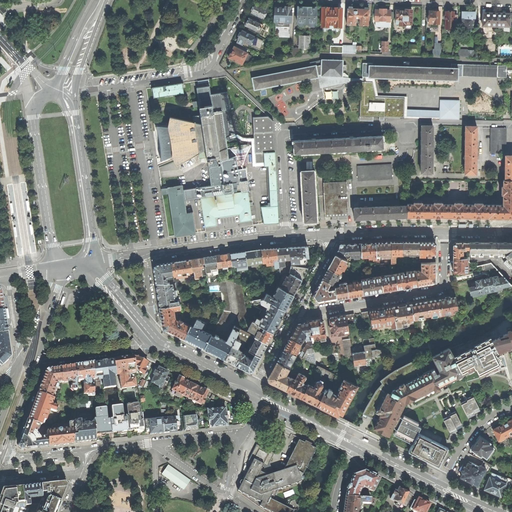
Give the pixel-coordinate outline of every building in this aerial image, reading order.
[(261,8),(255,5),(254,9),(252,12),(263,18),(268,8),(263,5),(261,8)] [(285,6),(280,6),(280,8),(275,8),(275,13),(274,13),(274,18),(275,18),(275,21),(276,21),(276,27),(290,27),(290,22),(291,22),(292,8),(290,8),(290,6),(285,6)] [(303,7),(298,7),(297,23),(300,23),(300,25),(302,25),(303,23),(310,23),(310,26),(313,26),(313,23),(316,24),(316,7),(311,7),(306,7),(304,7),(303,7)] [(331,28),(332,8),(328,8),(328,7),(325,7),(323,7),(322,26),(328,26),(328,27),(331,28)] [(336,8),(332,8),(331,28),(335,28),(335,27),(341,27),(341,8),(338,8),(336,8)] [(358,18),(358,8),(353,8),(352,8),(349,8),(348,8),(347,24),(355,25),(356,18),(358,18)] [(364,9),(358,8),(358,18),(360,18),(359,25),(368,25),(369,9),(364,9)] [(380,9),(380,10),(376,10),(376,14),(374,14),(374,17),(375,17),(375,20),(386,20),(390,21),(390,18),(390,12),(390,11),(386,11),(386,9),(383,9),(380,9)] [(403,27),(405,27),(405,28),(411,29),(412,10),(407,10),(403,10),(396,10),(396,23),(399,23),(399,25),(403,25),(403,27)] [(433,23),(438,23),(439,23),(439,11),(435,11),(429,11),(429,13),(428,23),(433,23)] [(454,29),(454,21),(454,15),(454,12),(450,11),(445,11),(445,29),(454,29)] [(474,21),(475,21),(475,12),(468,12),(462,12),(462,27),(468,27),(473,27),(474,21)] [(488,26),(497,26),(497,13),(491,13),(483,12),(483,26),(488,26)] [(510,26),(510,14),(510,13),(504,13),(497,13),(497,26),(504,26),(510,27),(510,26)] [(257,31),(260,24),(249,18),(247,21),(245,25),(257,31)] [(237,41),(243,44),(244,41),(251,44),(254,37),(242,31),(240,36),(237,41)] [(300,36),(300,47),(309,47),(309,36),(300,36)] [(254,37),(251,44),(259,48),(263,41),(254,37)] [(433,49),(432,56),(441,56),(441,43),(434,43),(434,49),(433,49)] [(343,46),(342,53),(356,53),(356,46),(343,45),(343,46)] [(388,51),(382,51),(382,54),(391,55),(391,45),(388,45),(388,51)] [(410,45),(409,52),(420,53),(420,45),(410,45)] [(235,47),(234,47),(232,52),(229,57),(242,64),(247,53),(242,50),(235,47)] [(300,48),(292,48),(292,54),(292,56),(300,55),(300,48)] [(315,66),(317,75),(321,74),(322,76),(331,76),(342,76),(342,67),(342,61),(322,60),(310,63),(311,67),(315,66)] [(369,66),(372,66),(372,64),(372,63),(363,63),(362,78),(362,81),(362,86),(361,88),(362,93),(361,96),(362,100),(361,102),(362,106),(361,109),(361,113),(360,113),(359,121),(367,121),(373,121),(373,116),(373,114),(379,114),(379,117),(379,120),(384,120),(384,117),(384,116),(387,116),(390,116),(394,117),(397,116),(400,117),(404,116),(402,108),(404,99),(401,99),(397,99),(395,98),(391,99),(390,98),(389,98),(386,99),(385,99),(385,98),(376,98),(372,82),(367,82),(366,77),(369,77),(369,66)] [(462,76),(462,68),(463,64),(451,64),(451,68),(457,69),(458,76),(462,76)] [(491,65),(467,65),(467,68),(462,68),(462,76),(458,76),(497,77),(497,68),(491,68),(491,65)] [(253,78),(255,90),(255,89),(259,88),(259,89),(260,89),(259,88),(313,78),(317,77),(318,77),(317,75),(315,66),(311,67),(257,77),(253,78)] [(369,77),(374,77),(448,80),(457,80),(458,76),(457,69),(451,68),(372,66),(369,66),(369,77)] [(507,66),(497,66),(497,68),(497,77),(506,77),(507,66)] [(348,77),(342,78),(342,76),(331,76),(322,76),(321,74),(317,75),(318,77),(320,88),(349,82),(349,81),(362,81),(362,78),(349,78),(348,77)] [(374,78),(374,77),(369,77),(366,77),(367,82),(372,82),(376,98),(385,98),(385,99),(386,99),(389,98),(390,98),(391,99),(395,98),(397,99),(401,99),(404,99),(402,108),(404,116),(412,116),(413,117),(404,116),(400,117),(397,116),(394,117),(390,116),(387,116),(384,116),(384,117),(420,118),(439,119),(439,118),(415,117),(415,116),(440,117),(440,110),(407,109),(407,97),(378,96),(374,78)] [(168,85),(152,87),(154,98),(184,93),(183,83),(168,85)] [(206,149),(198,153),(199,159),(207,158),(208,167),(211,185),(240,181),(239,169),(236,156),(229,157),(228,151),(226,141),(224,127),(222,110),(230,109),(227,92),(211,94),(210,86),(197,88),(199,101),(199,100),(199,102),(198,103),(200,105),(200,106),(201,115),(193,116),(194,122),(202,124),(206,149)] [(450,100),(440,100),(440,110),(440,117),(440,119),(459,119),(459,100),(450,100)] [(222,110),(224,127),(228,126),(227,120),(231,120),(230,109),(222,110)] [(254,133),(274,132),(273,121),(268,116),(253,117),(254,133)] [(164,142),(165,146),(165,151),(165,156),(172,156),(177,165),(198,153),(206,149),(202,124),(194,122),(170,117),(168,127),(167,127),(161,129),(163,137),(164,142)] [(160,161),(172,156),(165,156),(165,151),(165,146),(164,142),(163,137),(161,129),(167,127),(155,126),(156,130),(158,133),(159,139),(160,144),(160,150),(160,157),(160,161)] [(433,136),(433,126),(422,126),(422,149),(432,149),(433,136)] [(476,138),(477,126),(466,126),(465,150),(476,150),(476,138)] [(505,154),(506,128),(491,128),(491,153),(505,154)] [(254,138),(255,152),(275,151),(274,132),(254,133),(254,138)] [(237,134),(231,136),(232,138),(237,137),(242,140),(249,141),(252,141),(253,166),(264,165),(264,163),(255,163),(255,152),(254,138),(249,139),(243,138),(237,134)] [(382,148),(382,143),(382,137),(376,137),(369,138),(368,138),(367,138),(353,139),(354,149),(365,149),(382,148)] [(338,140),(324,140),(325,151),(354,149),(353,139),(338,140)] [(295,142),(295,153),(325,151),(324,140),(309,141),(308,141),(307,141),(295,142)] [(365,149),(366,154),(386,153),(386,142),(382,143),(382,148),(365,149)] [(432,160),(432,149),(422,149),(421,173),(432,173),(432,160)] [(476,161),(476,150),(465,150),(465,174),(476,174),(476,161)] [(275,151),(255,152),(255,163),(264,163),(264,165),(264,166),(268,166),(276,166),(275,151)] [(358,171),(358,179),(362,181),(363,179),(366,181),(367,179),(371,180),(372,178),(375,180),(376,178),(379,180),(381,178),(384,179),(385,178),(388,179),(391,173),(391,166),(387,164),(386,166),(383,164),(382,166),(379,165),(378,167),(374,165),(373,167),(370,165),(369,167),(366,165),(365,167),(361,166),(358,171)] [(270,202),(270,206),(278,205),(276,166),(268,166),(270,202)] [(239,169),(240,181),(248,180),(246,168),(243,169),(239,169)] [(303,184),(304,197),(315,196),(313,172),(302,173),(303,184)] [(232,193),(248,190),(249,190),(248,180),(240,181),(211,185),(196,187),(197,198),(200,197),(216,195),(216,194),(232,192),(232,193)] [(503,194),(503,200),(511,200),(511,180),(505,180),(503,180),(503,187),(502,187),(502,194),(503,194)] [(348,213),(347,181),(324,183),(324,182),(323,182),(325,214),(325,213),(348,212),(348,213)] [(185,200),(183,189),(183,185),(167,187),(175,236),(196,233),(193,212),(187,213),(185,200)] [(185,200),(198,198),(197,198),(196,187),(183,189),(185,200)] [(250,207),(248,190),(232,193),(232,192),(216,194),(216,195),(200,197),(201,199),(202,209),(204,224),(205,227),(209,226),(217,225),(215,218),(227,216),(239,214),(240,222),(248,220),(248,221),(252,220),(252,216),(250,207)] [(304,210),(305,221),(316,221),(315,197),(304,197),(304,198),(304,199),(304,207),(304,208),(304,210)] [(503,205),(488,205),(488,217),(501,218),(511,217),(511,200),(503,200),(503,205)] [(408,204),(408,206),(407,217),(417,217),(427,217),(428,204),(422,204),(422,203),(414,202),(414,204),(408,204)] [(434,204),(428,204),(427,217),(438,217),(448,217),(448,204),(442,204),(442,203),(434,203),(434,204)] [(454,204),(448,204),(448,217),(457,217),(468,217),(468,204),(462,204),(462,203),(454,203),(454,204)] [(475,204),(468,204),(468,217),(479,217),(488,217),(488,205),(482,205),(482,203),(475,203),(475,204)] [(261,206),(264,224),(272,223),(279,223),(278,205),(270,206),(261,206)] [(408,206),(381,207),(381,218),(393,217),(407,217),(408,206)] [(358,208),(354,208),(355,219),(367,218),(381,218),(381,207),(358,208)] [(373,259),(377,258),(377,256),(376,242),(368,243),(361,243),(362,256),(369,256),(369,258),(373,258),(373,259)] [(384,242),(376,242),(377,256),(380,256),(380,255),(381,255),(381,257),(391,256),(391,242),(384,242)] [(397,242),(391,242),(391,256),(391,263),(396,263),(396,254),(400,254),(400,255),(403,254),(403,242),(397,242)] [(403,242),(403,254),(407,254),(409,254),(409,256),(416,256),(416,254),(419,254),(419,242),(411,242),(403,242)] [(426,254),(428,254),(428,256),(431,256),(431,254),(436,254),(436,248),(436,244),(434,242),(419,242),(419,254),(420,256),(426,256),(426,254)] [(469,249),(469,242),(456,242),(453,245),(453,250),(453,257),(463,258),(463,250),(464,250),(464,249),(469,249)] [(489,254),(493,254),(498,255),(498,243),(476,242),(469,242),(469,249),(469,254),(471,254),(475,254),(479,254),(483,254),(489,254)] [(498,255),(506,255),(511,248),(511,242),(505,243),(498,243),(498,255)] [(360,258),(360,256),(362,256),(361,243),(352,244),(341,244),(339,248),(337,251),(346,255),(347,256),(348,257),(349,256),(350,257),(354,257),(354,258),(360,258)] [(309,258),(308,246),(299,246),(289,247),(291,259),(292,263),(304,262),(305,263),(306,261),(307,260),(306,259),(306,258),(309,258)] [(280,274),(286,273),(284,260),(291,259),(289,247),(282,247),(276,248),(279,267),(280,274)] [(279,267),(276,248),(269,248),(261,249),(263,262),(263,264),(265,264),(264,261),(266,261),(266,262),(267,264),(275,263),(275,267),(279,267)] [(258,264),(258,262),(263,262),(261,249),(253,250),(245,251),(247,264),(251,263),(252,265),(258,264)] [(248,269),(247,264),(245,251),(238,252),(230,253),(232,265),(235,265),(235,266),(236,266),(237,271),(248,269)] [(222,266),(227,266),(232,265),(230,253),(223,254),(215,256),(217,267),(222,266)] [(347,264),(345,263),(346,261),(335,255),(332,261),(328,268),(339,274),(342,269),(344,270),(347,264)] [(218,270),(217,268),(217,267),(215,256),(209,256),(204,257),(205,263),(205,266),(206,272),(218,270)] [(203,263),(205,263),(204,257),(196,258),(190,259),(192,271),(194,271),(195,277),(202,276),(202,275),(203,275),(201,267),(203,266),(203,263)] [(463,258),(453,257),(453,264),(453,272),(468,272),(468,264),(467,264),(467,258),(463,258)] [(173,276),(176,275),(176,277),(187,275),(187,274),(189,273),(189,272),(192,271),(190,259),(180,261),(171,262),(173,276)] [(171,262),(156,265),(153,267),(155,275),(156,283),(165,282),(167,281),(167,279),(166,277),(168,277),(168,278),(173,277),(173,276),(171,262)] [(419,270),(415,271),(418,285),(433,282),(436,279),(436,271),(436,262),(430,262),(421,263),(421,267),(421,270),(422,271),(421,273),(421,271),(419,270)] [(308,268),(291,266),(290,272),(290,273),(302,279),(305,273),(308,268)] [(341,275),(339,274),(328,268),(325,273),(322,278),(331,283),(332,284),(334,280),(335,281),(336,279),(338,280),(339,277),(340,277),(341,275)] [(404,272),(395,274),(398,289),(408,287),(418,285),(415,271),(415,270),(406,272),(407,274),(404,274),(404,272)] [(283,286),(282,288),(294,294),(298,287),(302,279),(290,273),(288,277),(287,276),(282,284),(283,284),(282,285),(283,286)] [(391,290),(398,289),(395,274),(384,275),(384,277),(381,277),(383,291),(391,290)] [(374,293),(383,291),(381,277),(381,276),(372,277),(373,279),(370,280),(370,278),(361,279),(362,281),(364,294),(374,293)] [(486,279),(483,279),(482,276),(475,277),(477,284),(474,284),(472,285),(472,287),(469,288),(471,294),(472,294),(472,295),(476,295),(476,293),(477,293),(478,295),(484,294),(484,293),(489,292),(486,279)] [(489,292),(495,290),(495,291),(502,290),(501,287),(511,285),(504,277),(497,279),(497,276),(491,278),(486,279),(489,292)] [(332,284),(331,283),(322,278),(318,287),(313,295),(314,297),(318,302),(330,300),(337,299),(335,289),(329,291),(327,289),(330,287),(332,284)] [(239,313),(247,315),(242,279),(234,279),(239,313)] [(226,280),(219,280),(223,310),(219,319),(221,320),(225,322),(230,311),(226,280)] [(356,296),(364,294),(362,281),(353,283),(347,284),(349,297),(356,296)] [(165,283),(165,282),(156,283),(158,295),(159,307),(179,304),(179,300),(175,300),(174,295),(173,284),(170,285),(169,283),(165,283)] [(335,287),(335,289),(337,299),(343,298),(349,297),(347,284),(346,282),(344,282),(344,283),(340,284),(341,285),(339,286),(340,287),(335,287)] [(294,294),(282,288),(277,285),(275,289),(276,289),(273,294),(275,295),(274,296),(275,297),(273,298),(272,298),(271,295),(266,293),(264,298),(285,310),(290,302),(294,294)] [(448,298),(440,299),(442,314),(448,313),(455,311),(455,310),(457,309),(455,296),(448,298)] [(280,320),(285,310),(264,298),(261,299),(262,302),(268,305),(267,309),(268,309),(266,312),(267,313),(266,315),(265,315),(264,318),(262,317),(260,320),(257,318),(255,322),(261,325),(264,327),(274,332),(280,320)] [(431,316),(432,316),(433,316),(438,315),(442,314),(440,299),(426,301),(411,304),(414,319),(418,318),(419,318),(424,317),(425,317),(425,315),(431,314),(431,316)] [(179,304),(159,307),(161,315),(162,324),(169,323),(172,325),(174,321),(173,320),(173,319),(174,319),(175,318),(173,309),(174,308),(175,308),(175,309),(181,308),(180,303),(179,304)] [(402,326),(402,324),(408,323),(408,321),(411,321),(411,319),(414,319),(411,304),(402,305),(393,307),(396,327),(402,326)] [(381,309),(369,311),(371,318),(372,327),(377,326),(376,326),(382,325),(382,322),(385,322),(385,324),(391,323),(392,328),(396,327),(393,307),(381,309)] [(369,311),(361,312),(363,320),(371,318),(369,311)] [(240,328),(247,315),(239,313),(233,324),(234,325),(240,328)] [(353,314),(346,315),(347,323),(355,321),(353,314)] [(338,334),(338,335),(344,334),(344,333),(349,332),(347,323),(346,315),(337,316),(330,318),(329,319),(330,322),(331,330),(332,335),(338,334)] [(511,329),(511,328),(508,316),(496,327),(483,335),(469,341),(449,348),(454,357),(471,348),(471,349),(475,348),(474,346),(491,337),(492,339),(499,336),(499,334),(507,332),(507,330),(510,329),(510,330),(511,329)] [(200,329),(204,322),(197,318),(193,326),(191,325),(190,326),(184,338),(194,343),(205,348),(211,335),(211,334),(200,329)] [(175,321),(174,321),(172,325),(169,323),(162,324),(163,327),(174,333),(184,338),(190,326),(182,323),(183,321),(179,320),(179,321),(176,319),(175,321)] [(320,337),(326,336),(325,329),(324,329),(323,324),(324,324),(323,321),(321,319),(314,320),(308,321),(311,340),(320,338),(320,337)] [(274,332),(264,327),(262,331),(259,329),(261,325),(255,322),(253,321),(249,329),(256,333),(254,336),(256,337),(268,343),(271,337),(274,332)] [(294,330),(290,337),(301,342),(306,333),(307,333),(306,336),(307,344),(305,347),(304,347),(302,350),(305,352),(307,349),(312,347),(311,340),(308,321),(298,323),(294,330)] [(211,335),(205,348),(215,354),(225,358),(235,337),(236,335),(240,328),(234,325),(227,340),(225,341),(219,337),(218,336),(216,335),(215,335),(214,336),(211,335)] [(492,339),(492,341),(498,353),(511,348),(511,327),(511,328),(511,329),(510,330),(510,329),(507,330),(507,332),(499,334),(499,336),(492,339)] [(250,334),(240,328),(236,335),(247,341),(250,334)] [(7,332),(0,333),(0,362),(2,365),(7,361),(11,356),(10,346),(7,332)] [(241,340),(235,337),(225,358),(231,361),(236,364),(242,352),(242,351),(240,350),(240,349),(237,348),(241,340)] [(249,349),(255,353),(261,356),(265,349),(268,343),(256,337),(251,347),(251,346),(249,349)] [(301,342),(290,337),(287,343),(284,348),(296,354),(299,347),(298,347),(301,342)] [(499,357),(497,357),(495,353),(498,353),(492,341),(492,339),(491,337),(474,346),(475,348),(471,349),(471,348),(454,357),(457,364),(461,371),(463,374),(475,368),(479,374),(478,374),(479,377),(489,373),(488,372),(503,365),(499,357)] [(351,343),(344,344),(346,358),(353,357),(352,353),(351,343)] [(382,356),(380,350),(376,349),(375,344),(364,346),(365,351),(366,359),(382,356)] [(312,347),(307,349),(305,352),(302,357),(316,364),(313,347),(312,347)] [(289,367),(296,354),(284,348),(281,354),(277,361),(289,367)] [(440,389),(439,387),(441,387),(442,386),(462,375),(463,374),(461,371),(457,364),(454,357),(449,348),(432,356),(438,367),(431,370),(429,371),(427,365),(420,369),(422,374),(405,383),(404,383),(399,386),(393,390),(390,395),(387,393),(385,396),(384,395),(376,412),(380,414),(374,428),(381,432),(389,436),(389,434),(393,426),(399,415),(405,403),(408,402),(410,401),(434,388),(435,391),(440,389)] [(354,365),(367,363),(366,359),(365,351),(362,351),(357,352),(355,352),(352,353),(353,357),(354,365)] [(242,352),(236,364),(243,367),(249,371),(253,370),(261,356),(255,353),(252,358),(244,355),(245,354),(242,352)] [(123,358),(113,359),(116,375),(119,374),(121,388),(135,386),(134,378),(131,379),(130,373),(135,372),(135,369),(133,356),(123,358)] [(138,356),(133,356),(135,369),(140,371),(139,372),(144,374),(147,366),(145,366),(148,361),(142,359),(138,356)] [(427,365),(429,371),(431,370),(438,367),(432,356),(424,360),(427,365)] [(104,360),(94,362),(94,380),(94,384),(93,396),(94,400),(107,398),(108,398),(107,394),(100,394),(100,384),(102,384),(103,388),(115,386),(114,379),(113,378),(113,375),(116,375),(113,359),(104,360)] [(376,412),(384,395),(385,396),(387,393),(390,395),(393,390),(399,386),(404,383),(405,383),(422,374),(420,369),(415,360),(406,365),(394,372),(385,380),(380,386),(368,403),(365,409),(363,413),(368,415),(373,418),(376,412)] [(289,367),(277,361),(273,370),(269,377),(270,381),(286,389),(292,378),(288,375),(288,376),(285,375),(287,371),(288,372),(290,368),(289,367)] [(92,380),(94,380),(94,362),(84,363),(74,365),(77,379),(81,379),(85,379),(85,383),(83,384),(83,394),(91,394),(91,396),(93,396),(94,384),(91,384),(91,380),(92,380)] [(66,366),(60,367),(62,381),(62,382),(72,381),(71,388),(73,389),(76,390),(77,379),(74,365),(66,366)] [(334,374),(318,365),(315,370),(332,379),(334,374)] [(54,388),(55,385),(56,382),(62,381),(60,367),(46,369),(42,379),(37,392),(51,397),(54,388)] [(164,380),(166,376),(168,372),(164,370),(159,367),(156,371),(155,371),(153,374),(155,375),(151,382),(161,387),(164,380)] [(292,378),(286,389),(293,393),(301,397),(307,385),(304,383),(302,381),(305,375),(299,372),(296,379),(292,378)] [(172,390),(173,390),(176,392),(175,394),(180,397),(188,381),(183,379),(178,377),(176,381),(175,381),(174,383),(175,384),(172,390)] [(339,390),(338,393),(347,397),(350,399),(358,385),(344,378),(338,389),(339,390)] [(193,384),(188,381),(180,397),(182,397),(183,395),(186,397),(185,399),(191,401),(192,400),(199,387),(193,384)] [(322,384),(322,382),(319,381),(317,382),(314,387),(308,384),(307,385),(301,397),(309,401),(317,405),(324,392),(320,390),(323,384),(322,384)] [(201,388),(199,387),(192,400),(201,404),(204,402),(207,396),(206,396),(208,391),(203,389),(201,388)] [(125,400),(135,398),(134,389),(123,390),(125,400)] [(339,412),(347,397),(338,393),(336,396),(331,393),(332,391),(332,390),(330,389),(328,389),(328,390),(325,389),(324,392),(317,405),(321,407),(334,413),(338,415),(339,412)] [(49,409),(55,411),(57,406),(51,404),(54,398),(51,397),(37,392),(33,404),(28,420),(38,423),(41,424),(43,419),(46,420),(49,409)] [(467,398),(468,399),(461,402),(469,417),(475,414),(475,413),(481,410),(473,395),(467,398)] [(347,397),(339,412),(342,414),(350,399),(347,397)] [(86,409),(86,401),(75,402),(75,405),(77,405),(76,410),(86,409)] [(127,404),(128,417),(126,417),(127,431),(133,430),(133,432),(136,431),(136,430),(143,429),(140,403),(127,404)] [(121,432),(127,431),(126,417),(125,415),(122,416),(121,405),(111,406),(112,419),(109,419),(111,433),(117,432),(117,434),(121,433),(121,432)] [(93,422),(95,435),(101,434),(101,436),(102,436),(105,435),(105,434),(111,433),(109,419),(106,420),(105,407),(95,408),(96,419),(93,419),(93,422)] [(214,408),(209,409),(208,409),(210,427),(219,426),(228,426),(227,421),(226,411),(226,407),(214,408)] [(450,413),(450,415),(449,415),(445,417),(444,418),(451,433),(453,432),(458,430),(457,428),(463,425),(456,410),(450,413)] [(197,425),(197,419),(196,414),(183,416),(185,430),(191,429),(198,429),(197,425)] [(421,426),(418,425),(419,422),(405,414),(403,417),(401,416),(399,415),(393,426),(397,428),(395,434),(410,441),(412,436),(415,438),(418,432),(421,426)] [(148,419),(149,428),(150,434),(156,433),(164,433),(162,419),(162,417),(156,418),(152,418),(148,419)] [(178,417),(162,419),(164,433),(171,432),(176,431),(176,426),(179,425),(178,417)] [(511,419),(508,421),(503,424),(509,435),(511,433),(511,419)] [(21,449),(48,445),(47,436),(40,437),(35,432),(38,423),(28,420),(23,433),(18,446),(21,449)] [(95,440),(95,438),(95,435),(93,422),(80,423),(80,420),(74,420),(74,421),(74,431),(76,431),(76,435),(73,435),(73,443),(83,441),(95,440)] [(74,421),(69,422),(70,428),(62,429),(60,428),(59,428),(58,429),(52,430),(47,431),(47,436),(48,445),(60,444),(73,443),(73,435),(74,431),(74,421)] [(499,440),(500,443),(505,440),(504,437),(509,435),(503,424),(497,427),(493,429),(498,440),(499,440)] [(420,433),(418,432),(415,438),(408,451),(439,466),(448,448),(440,444),(420,433)] [(304,443),(315,448),(316,446),(293,435),(292,436),(298,439),(297,441),(302,443),(304,443)] [(474,452),(481,457),(482,455),(486,458),(494,448),(489,445),(490,443),(480,435),(475,441),(470,449),(474,452)] [(286,507),(272,500),(269,499),(273,490),(300,481),(299,475),(302,474),(315,448),(304,443),(302,443),(297,441),(283,470),(268,475),(260,471),(263,464),(253,459),(251,463),(238,491),(259,501),(260,500),(262,501),(260,506),(267,510),(271,511),(296,511),(299,506),(296,504),(294,500),(290,501),(289,505),(287,504),(286,507)] [(485,469),(485,471),(488,473),(492,464),(491,464),(484,461),(481,465),(485,467),(485,469)] [(479,466),(471,462),(470,464),(468,463),(466,467),(464,467),(461,471),(462,473),(463,473),(460,477),(468,481),(470,481),(477,485),(485,471),(485,469),(485,467),(481,465),(479,466)] [(190,480),(169,465),(163,473),(184,489),(190,480)] [(346,491),(345,496),(358,497),(359,492),(361,488),(365,487),(373,491),(379,478),(364,470),(353,474),(349,484),(346,491)] [(508,480),(507,479),(493,473),(491,477),(490,477),(485,489),(490,491),(495,494),(501,496),(501,495),(502,495),(504,491),(503,490),(505,485),(508,480)] [(51,483),(41,484),(42,492),(51,491),(49,496),(60,500),(67,484),(64,481),(51,483)] [(31,485),(22,486),(24,501),(26,501),(26,505),(30,504),(30,498),(42,496),(42,492),(41,484),(31,485)] [(38,511),(36,511),(25,508),(24,501),(22,486),(3,488),(0,495),(0,511),(38,511)] [(395,490),(390,498),(405,506),(411,494),(405,491),(399,488),(397,491),(395,490)] [(287,493),(278,497),(280,502),(289,498),(287,493)] [(55,511),(56,510),(60,500),(49,496),(47,498),(45,497),(44,501),(45,502),(41,511),(55,511)] [(371,503),(371,498),(358,497),(345,496),(343,502),(344,503),(344,506),(342,511),(358,511),(359,511),(361,502),(371,503)] [(414,500),(410,508),(418,511),(425,511),(430,503),(424,500),(418,498),(417,501),(414,500)] [(25,508),(36,511),(39,503),(30,504),(26,505),(26,501),(24,501),(25,508)]
